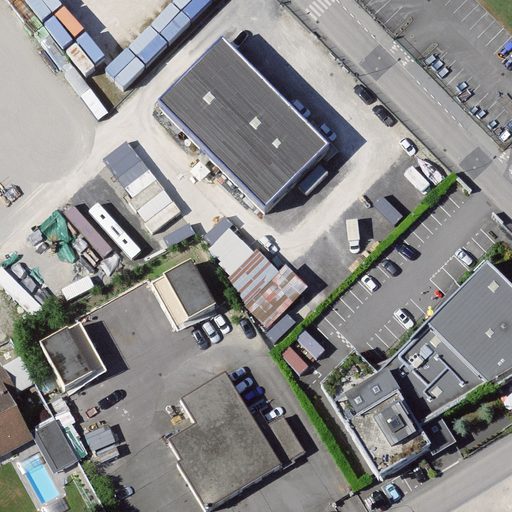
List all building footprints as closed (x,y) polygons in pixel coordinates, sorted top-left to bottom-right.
[(305,126),(222,43),(158,106),(241,190),(305,126)] [(264,213),(328,150),(305,126),(241,190),(264,213)] [(159,227),(183,209),(150,163),(125,181),(159,227)] [(182,331),(228,311),(206,261),(160,280),(182,331)] [(321,388),(346,429),(397,397),(419,432),(488,389),(511,375),(511,291),(487,267),(462,292),(426,329),(377,377),(354,355),(321,388)] [(455,284),(426,329),(462,292),(455,284)] [(85,329),(53,343),(74,389),(106,376),(85,329)] [(13,392),(3,373),(0,374),(0,444),(3,443),(7,450),(26,440),(4,397),(13,392)] [(179,402),(194,427),(167,443),(179,464),(176,466),(203,511),(205,511),(303,453),(281,418),(267,426),(259,412),(250,418),(224,375),(179,402)] [(511,375),(488,389),(492,393),(511,381),(511,375)] [(419,432),(397,397),(346,429),(378,481),(430,450),(419,432)]
